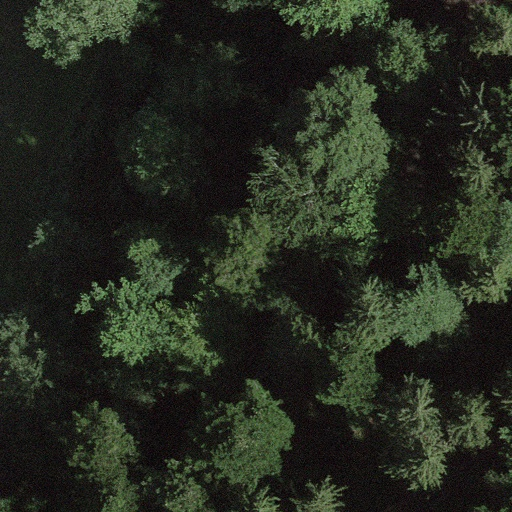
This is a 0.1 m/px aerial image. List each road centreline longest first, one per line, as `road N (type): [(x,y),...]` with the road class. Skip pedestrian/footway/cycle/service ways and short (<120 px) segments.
road 1 (track): [(442,0),(449,55),(427,140),(389,204),(256,355),(152,511)]
road 2 (track): [(399,511),(511,442)]
